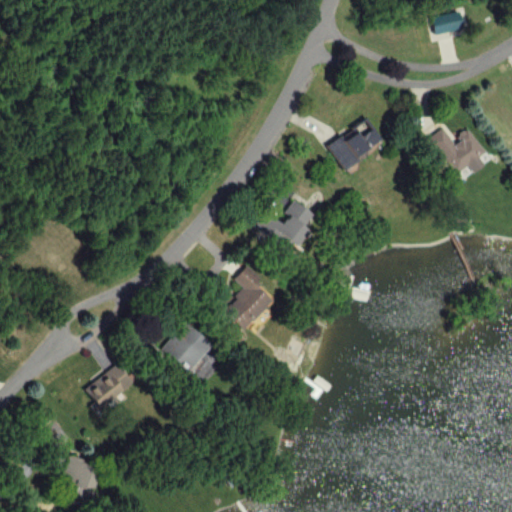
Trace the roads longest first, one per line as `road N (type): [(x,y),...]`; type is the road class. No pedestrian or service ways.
road 1 (residential): [(0,392),(178,247),(262,137),(311,53),(327,0)]
road 2 (residential): [(311,53),(388,79),(436,81),(486,59)]
road 3 (residential): [(486,59),(431,69),(380,62),(321,22)]
